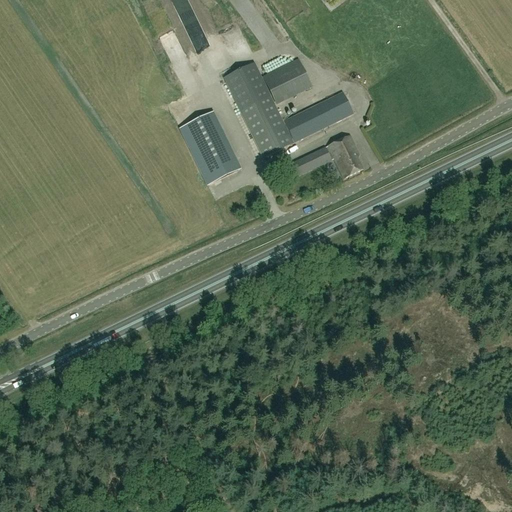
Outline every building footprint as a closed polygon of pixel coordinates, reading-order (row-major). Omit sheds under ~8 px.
[(166,48),(171,46),(168,38),(176,35),(169,17),(155,23),(166,48)] [(240,26),(225,32),(233,52),(248,46),(240,26)] [(216,38),(203,43),(207,53),(220,47),(216,38)] [(262,79),(274,103),(310,85),(298,61),(262,79)] [(224,79),(263,159),(353,115),(343,94),(282,123),(253,65),(224,79)] [(208,186),(239,171),(211,115),(180,130),(208,186)] [(343,181),(362,171),(357,160),(358,156),(350,138),(326,149),(290,166),(296,179),(334,161),(343,181)]
